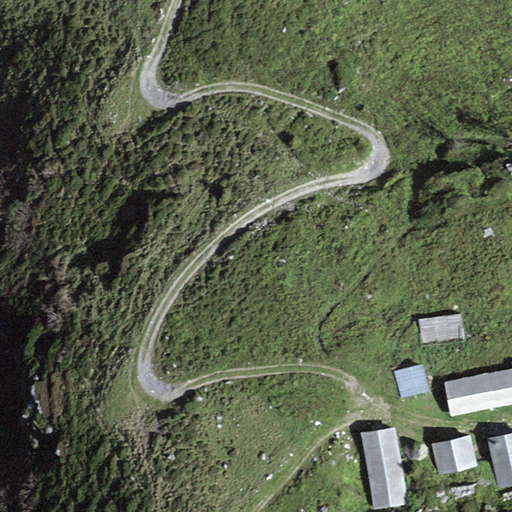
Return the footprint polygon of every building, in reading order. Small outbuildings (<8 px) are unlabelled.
[(423,319),(427,346),(469,339),(465,312),(423,319)] [(511,365),(440,379),(447,419),(492,410),(494,421),(511,417),(511,365)] [(421,367),(393,373),(400,402),(428,395),(421,367)] [(408,422),(357,431),(371,511),(407,506),(397,448),(412,445),(408,422)] [(511,433),(486,439),(496,492),(511,488),(511,433)] [(471,440),(432,447),(438,477),(476,470),(471,440)]
